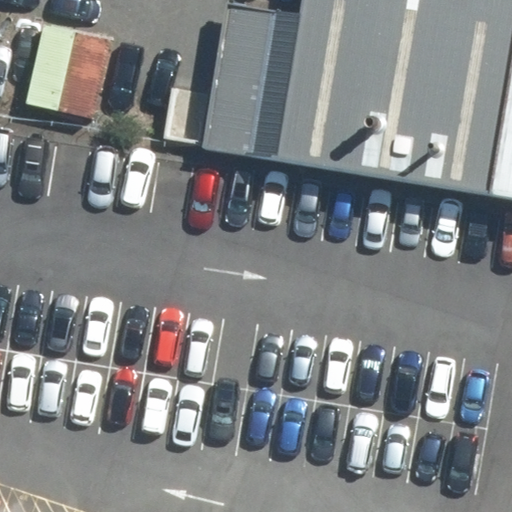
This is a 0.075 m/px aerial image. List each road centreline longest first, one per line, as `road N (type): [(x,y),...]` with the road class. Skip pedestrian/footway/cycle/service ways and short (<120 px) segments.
road 1 (unknown): [(511,273),(0,173)]
road 2 (unknown): [(0,401),(175,453)]
road 3 (unknown): [(175,453),(345,511)]
